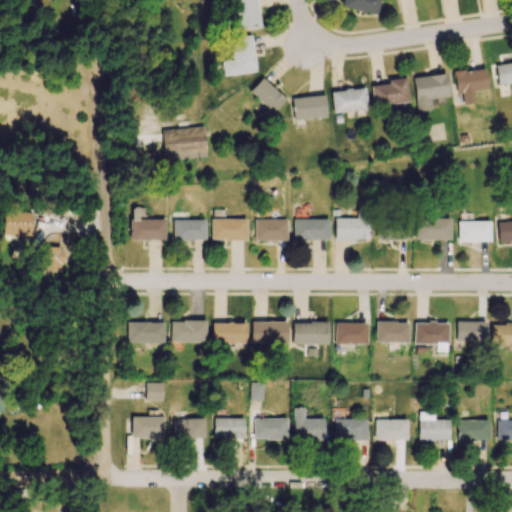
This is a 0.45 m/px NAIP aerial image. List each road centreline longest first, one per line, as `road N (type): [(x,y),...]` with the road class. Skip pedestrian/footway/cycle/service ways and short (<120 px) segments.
road 1 (residential): [(0,480),(511,480)]
road 2 (residential): [(107,479),(97,0)]
road 3 (residential): [(511,283),(106,281)]
road 4 (residential): [(511,23),(363,45),(319,42)]
